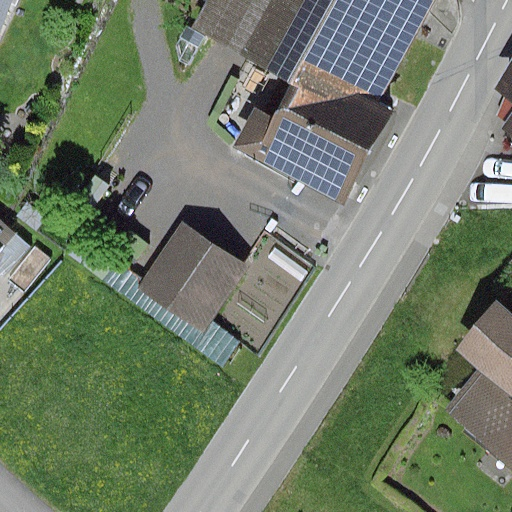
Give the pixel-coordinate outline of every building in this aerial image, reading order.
[(0,0),(0,34),(15,0),(0,0)] [(206,0),(192,26),(296,81),(275,122),(251,109),(231,148),(345,208),(397,109),(379,100),(431,0),(206,0)] [(511,145),(511,64),(499,91),(511,103),(511,116),(498,136),(511,145)] [(30,247),(0,221),(0,241),(6,246),(0,252),(0,274),(3,277),(30,247)] [(213,246),(182,223),(138,290),(203,333),(210,322),(248,267),(213,246)] [(485,374),(454,413),(511,460),(511,309),(497,298),(455,350),(485,374)]
